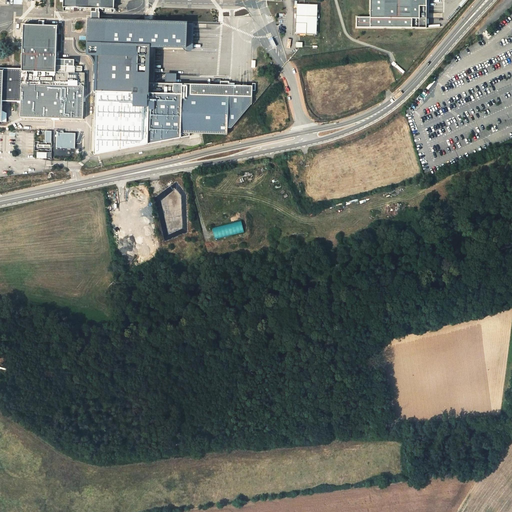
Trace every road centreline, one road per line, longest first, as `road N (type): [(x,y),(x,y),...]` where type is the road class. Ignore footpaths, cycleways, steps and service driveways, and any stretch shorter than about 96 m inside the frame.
road 1 (primary): [(302,132),(126,174)]
road 2 (primary): [(0,201),(126,174)]
